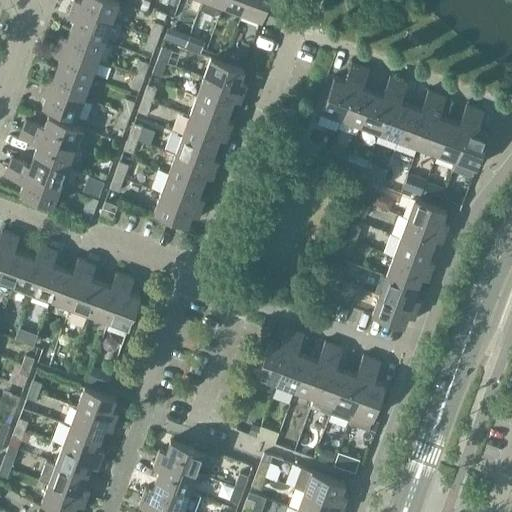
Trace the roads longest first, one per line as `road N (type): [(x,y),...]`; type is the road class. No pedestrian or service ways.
road 1 (residential): [(195,281),(294,0)]
road 2 (tertiary): [(412,494),(511,234)]
road 3 (residential): [(416,361),(195,281)]
road 4 (residential): [(195,281),(0,210)]
road 5 (residential): [(153,395),(195,281)]
